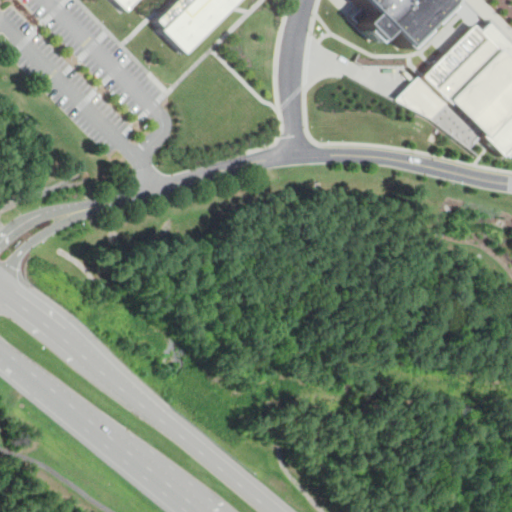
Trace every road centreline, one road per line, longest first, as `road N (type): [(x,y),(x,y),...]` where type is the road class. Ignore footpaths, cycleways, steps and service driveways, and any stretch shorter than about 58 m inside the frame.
road 1 (primary): [(277,511),(0,288)]
road 2 (primary): [(0,346),(204,511)]
